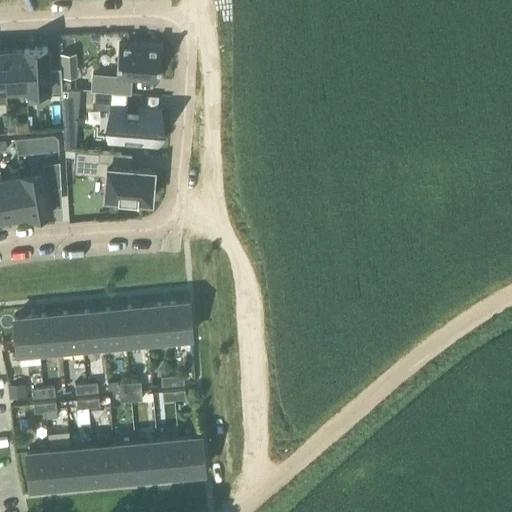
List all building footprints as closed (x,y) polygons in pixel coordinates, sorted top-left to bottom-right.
[(158,78),(160,47),(119,43),(116,74),(93,73),(91,89),(96,90),(125,92),(130,92),(131,76),(158,78)] [(62,92),(60,67),(48,68),(47,46),(24,48),(24,49),(25,49),(27,92),(49,91),(49,93),(62,92)] [(25,49),(24,49),(3,50),(6,93),(27,92),(25,49)] [(124,106),(125,92),(96,90),(95,106),(112,107),(110,138),(156,142),(159,109),(124,106)] [(28,122),(17,123),(18,132),(29,131),(28,122)] [(54,133),(37,135),(38,151),(59,149),(58,137),(54,133)] [(124,198),(151,200),(153,168),(121,166),(122,152),(75,149),(73,173),(106,175),(104,196),(107,196),(107,200),(123,202),(124,198)] [(43,170),(21,174),(28,212),(28,213),(51,209),(47,188),(61,185),(59,160),(42,163),(43,170)] [(28,212),(21,174),(0,178),(7,216),(28,212)] [(188,300),(166,302),(169,336),(191,334),(188,300)] [(169,336),(166,302),(144,304),(147,338),(169,336)] [(147,338),(144,304),(123,306),(126,340),(147,338)] [(126,340),(123,306),(101,308),(104,342),(126,340)] [(104,342),(101,308),(80,310),(83,344),(104,342)] [(83,344),(80,310),(58,312),(61,346),(83,344)] [(61,346),(58,312),(37,314),(40,348),(61,346)] [(40,348),(37,314),(14,316),(17,351),(40,348)] [(183,373),(172,374),(173,384),(184,382),(183,373)] [(173,384),(172,374),(161,375),(162,385),(173,384)] [(141,380),(129,381),(130,390),(142,389),(141,380)] [(97,381),(86,382),(87,392),(98,391),(97,381)] [(130,390),(129,381),(118,382),(119,391),(130,390)] [(87,392),(86,382),(75,383),(76,393),(87,392)] [(8,386),(10,398),(25,397),(24,385),(8,386)] [(54,385),(43,386),(44,396),(55,395),(54,385)] [(44,396),(43,386),(32,388),(33,397),(44,396)] [(185,388),(174,389),(175,399),(186,397),(185,388)] [(142,399),(142,389),(130,390),(131,400),(142,399)] [(175,399),(174,389),(162,390),(163,400),(175,399)] [(131,400),(130,390),(119,391),(120,401),(131,400)] [(99,396),(88,397),(89,407),(100,406),(99,396)] [(89,407),(88,397),(76,398),(77,408),(89,407)] [(56,400),(45,401),(46,411),(57,410),(56,400)] [(46,411),(45,401),(33,402),(34,412),(46,411)] [(200,435),(178,437),(181,471),(204,469),(200,435)] [(181,471),(178,437),(157,439),(160,473),(181,471)] [(160,473),(157,439),(135,441),(138,475),(160,473)] [(138,475),(135,441),(114,443),(117,477),(138,475)] [(117,477),(114,443),(92,445),(95,479),(117,477)] [(95,479),(92,445),(71,447),(74,481),(95,479)] [(74,481),(71,447),(49,449),(52,483),(74,481)] [(52,483),(49,449),(27,451),(30,485),(52,483)]
